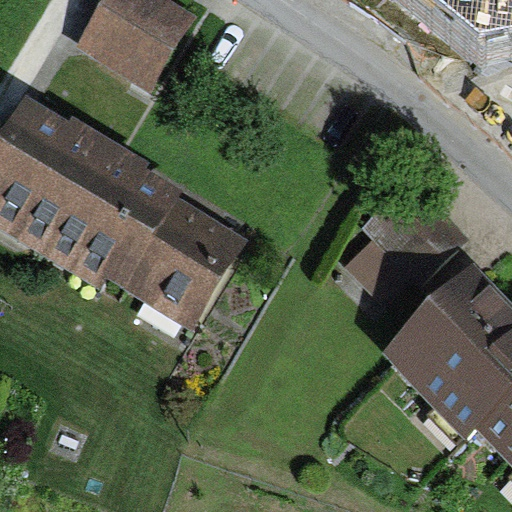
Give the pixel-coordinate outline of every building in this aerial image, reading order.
[(110,0),(78,55),(149,97),(196,18),(164,0),(110,0)] [(511,46),(511,0),(415,0),(482,52),(511,46)] [(104,286),(191,339),(248,243),(185,205),(190,197),(155,176),(160,167),(70,113),(65,122),(29,100),(0,147),(0,236),(97,296),(104,286)] [(377,240),(346,272),(390,314),(462,240),(408,189),(367,231),(377,240)] [(511,333),(511,303),(477,267),(383,355),(466,442),(479,429),(511,397),(511,370),(494,351),(511,333)] [(511,370),(511,397),(479,429),(511,463),(511,333),(494,351),(511,370)]
